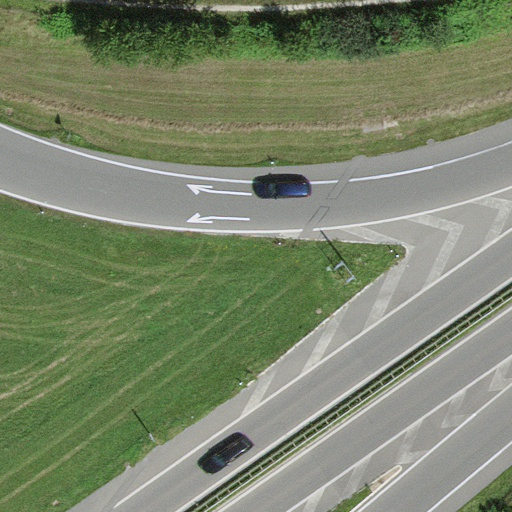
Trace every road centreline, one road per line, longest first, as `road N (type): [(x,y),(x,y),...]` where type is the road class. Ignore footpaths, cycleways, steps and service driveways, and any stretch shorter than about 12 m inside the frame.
road 1 (primary): [(511,140),(385,174),(252,183),(116,170),(0,134)]
road 2 (primary): [(511,231),(174,470)]
road 3 (primary): [(280,511),(511,338)]
road 4 (primary): [(398,511),(511,418)]
